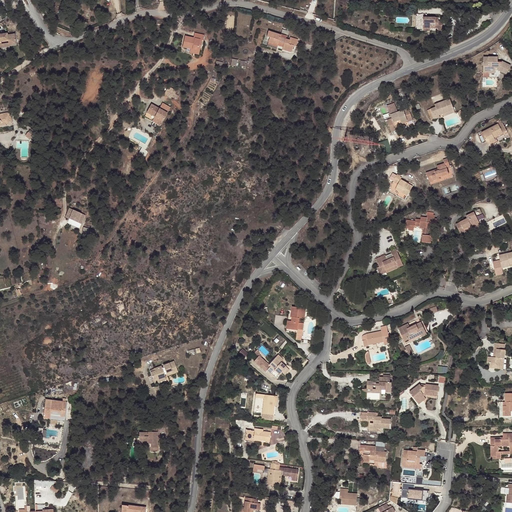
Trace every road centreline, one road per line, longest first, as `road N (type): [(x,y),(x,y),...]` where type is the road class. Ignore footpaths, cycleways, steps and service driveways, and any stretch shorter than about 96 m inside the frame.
road 1 (residential): [(412,67),(396,50),(222,2),(190,13),(146,13),(62,42),(21,0)]
road 2 (residential): [(511,102),(473,120),(451,146),(432,142),(363,166),(351,178),(356,239),(322,301)]
road 3 (tertiary): [(256,274),(211,362),(191,511)]
road 4 (tertiary): [(412,67),(348,101),(336,121),(326,190),(298,227)]
road 5 (residential): [(330,313),(323,351),(290,400),(308,467),(304,511)]
road 6 (residential): [(330,313),(351,324),(428,294),(470,302),(511,288)]
road 7 (unknown): [(72,484),(194,490)]
road 8 (tertiary): [(511,4),(471,43),(412,67)]
